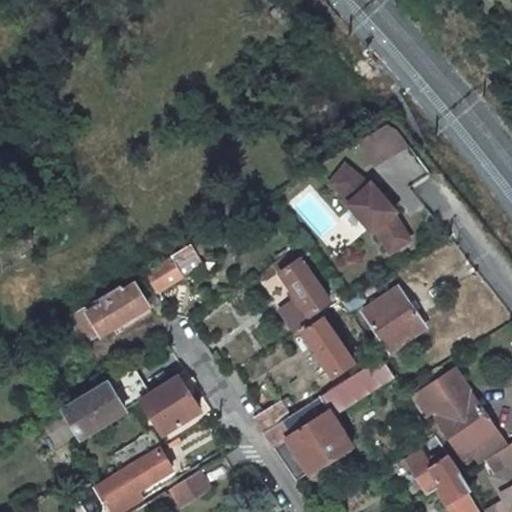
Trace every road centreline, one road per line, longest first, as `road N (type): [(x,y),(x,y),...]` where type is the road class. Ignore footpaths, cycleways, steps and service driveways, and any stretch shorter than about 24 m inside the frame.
road 1 (residential): [(175,330),(299,511)]
road 2 (residential): [(429,190),(511,297)]
